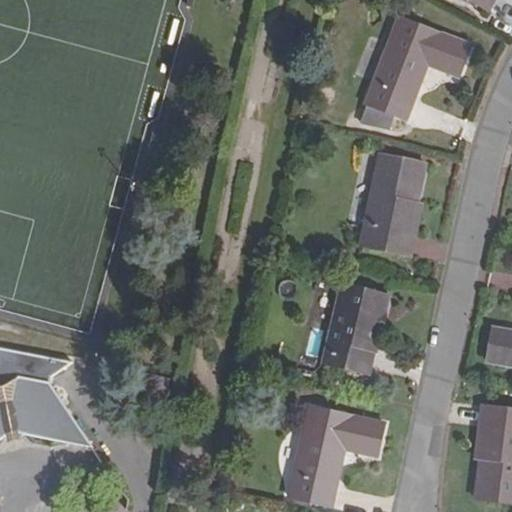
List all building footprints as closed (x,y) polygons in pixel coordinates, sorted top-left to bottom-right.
[(469,0),(490,12),(496,0),(469,0)] [(407,121),(428,67),(432,56),(444,60),(439,72),(458,78),(470,45),(399,19),(365,106),(407,121)] [(432,56),(428,67),(439,72),(444,60),(432,56)] [(361,246),(397,254),(409,197),(417,199),(424,166),(380,157),(361,246)] [(409,197),(397,254),(405,256),(417,199),(409,197)] [(341,287),(322,365),(370,376),(388,298),(341,287)] [(511,332),(493,329),(487,363),(511,367),(511,332)] [(0,382),(60,399),(50,383),(50,382),(51,377),(72,363),(0,348),(0,382)] [(0,440),(8,435),(18,434),(93,448),(70,414),(68,410),(60,399),(0,382),(0,440)] [(331,506),(344,451),(346,439),(358,441),(356,453),(376,457),(383,424),(309,408),(289,497),(331,506)] [(487,468),(494,410),(486,409),(480,467),(487,468)] [(511,411),(494,410),(487,468),(480,467),(475,499),(511,504),(511,411)] [(346,439),(344,451),(356,453),(358,441),(346,439)]
